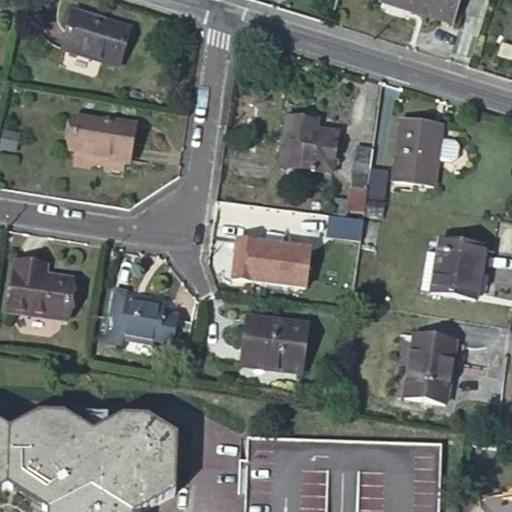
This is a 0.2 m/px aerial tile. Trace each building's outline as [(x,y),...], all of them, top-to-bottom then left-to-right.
[(456,0),(384,0),(384,2),(412,10),(410,14),(449,25),(456,0)] [(124,29),(67,11),(57,48),(112,66),(124,29)] [(317,124),(283,120),(276,168),(329,176),(334,135),(315,132),(317,124)] [(440,126),(399,120),(392,180),(432,186),(440,126)] [(134,131),(79,121),(73,155),(129,165),(134,131)] [(445,143),(439,163),(453,167),(459,147),(445,143)] [(362,209),(363,199),(367,170),(370,152),(353,150),(344,212),(361,214),(362,209)] [(384,173),(367,170),(363,199),(380,201),(384,173)] [(279,220),(277,238),(309,242),(312,224),(279,220)] [(327,220),(326,242),(361,245),(362,222),(327,220)] [(483,248),(437,241),(435,259),(424,257),(419,292),(430,294),(476,301),(483,248)] [(234,242),(228,281),(251,284),(251,288),(258,289),(259,286),(260,280),(264,280),(263,287),(302,293),(308,255),(278,250),(277,254),(256,250),(256,246),(234,242)] [(39,266),(16,263),(9,321),(67,330),(74,282),(47,278),(38,276),(39,266)] [(49,268),(39,266),(38,276),(47,278),(49,268)] [(190,350),(194,322),(182,320),(183,316),(166,314),(167,306),(127,300),(120,339),(190,350)] [(307,323),(246,316),(240,366),(301,373),(307,323)] [(465,342),(414,335),(405,398),(446,403),(451,361),(462,362),(465,342)] [(0,511),(133,511),(134,506),(175,483),(175,427),(156,415),(156,414),(148,410),(120,410),(114,415),(114,417),(91,428),(70,415),(70,414),(63,410),(38,410),(30,415),(30,416),(9,427),(0,422),(0,511)]
